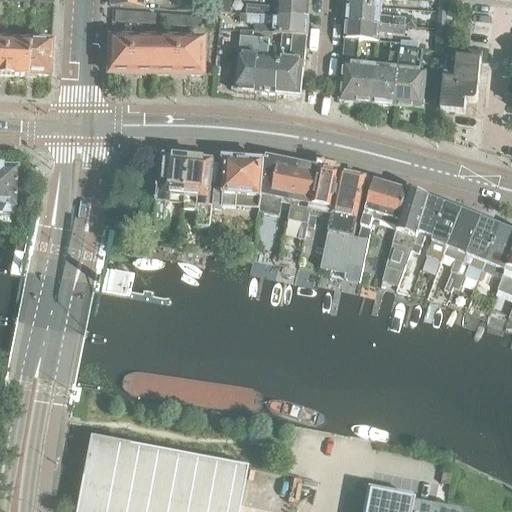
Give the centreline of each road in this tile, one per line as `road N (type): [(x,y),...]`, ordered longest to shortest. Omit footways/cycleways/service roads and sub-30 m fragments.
road 1 (tertiary): [(485,182),(230,124),(82,120)]
road 2 (unclassified): [(15,511),(76,196),(82,120)]
road 3 (residential): [(494,140),(502,5)]
road 4 (tertiary): [(82,120),(86,0)]
